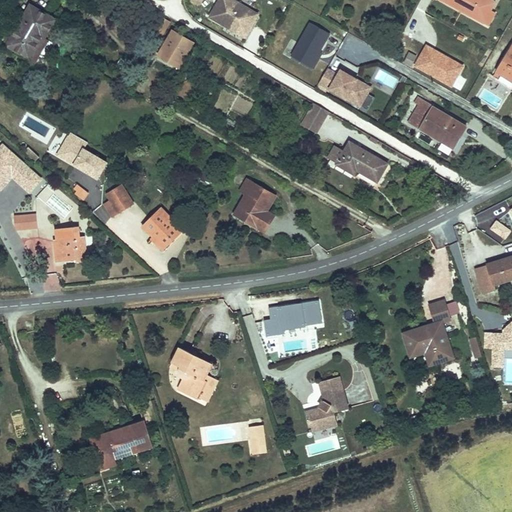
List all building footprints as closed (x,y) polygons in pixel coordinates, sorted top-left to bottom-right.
[(259,15),(233,0),(221,0),(213,17),(243,33),(250,22),(254,24),(259,15)] [(437,0),(478,22),(484,12),(488,14),(489,14),(494,5),(484,0),(437,0)] [(32,11),(11,46),(32,59),(44,38),(48,40),(57,25),(32,11)] [(493,16),(489,14),(488,14),(484,12),(478,22),(487,27),(493,16)] [(164,37),(171,26),(162,20),(155,31),(164,37)] [(329,34),(309,22),(289,57),(309,69),(329,34)] [(164,37),(155,31),(153,36),(162,41),(164,37)] [(181,68),(193,46),(174,35),(161,57),(181,68)] [(427,45),(415,67),(452,88),(464,66),(427,45)] [(511,46),(495,73),(511,83),(511,46)] [(411,65),(416,56),(409,52),(404,62),(411,65)] [(371,87),(339,68),(336,74),(327,90),(359,109),(361,105),(367,94),(371,87)] [(327,90),(336,74),(327,69),(316,89),(325,93),(327,90)] [(197,76),(185,97),(192,101),(204,81),(197,76)] [(408,86),(404,83),(400,90),(404,93),(408,86)] [(374,98),(367,94),(361,105),(368,109),(374,98)] [(434,136),(454,147),(464,130),(413,103),(411,108),(414,111),(407,125),(433,140),(434,136)] [(327,111),(313,104),(302,126),(316,133),(327,111)] [(54,154),(94,178),(104,162),(81,148),(85,142),(68,132),(54,154)] [(360,170),(380,182),(390,165),(349,141),(343,151),(335,147),(328,157),(337,162),(336,163),(357,175),(360,170)] [(41,179),(3,144),(0,147),(0,191),(12,179),(28,193),(41,179)] [(33,151),(26,144),(22,149),(29,155),(33,151)] [(252,198),(240,218),(265,233),(275,217),(268,213),(277,198),(248,181),(242,192),(252,198)] [(87,192),(77,184),(74,188),(77,190),(75,192),(82,198),(87,192)] [(113,216),(133,202),(121,185),(107,194),(111,200),(105,204),(113,216)] [(154,223),(145,231),(161,250),(183,231),(163,208),(150,219),(154,223)] [(36,214),(14,217),(15,227),(23,226),(24,229),(38,228),(36,214)] [(496,220),(489,229),(504,241),(511,232),(496,220)] [(82,231),(59,234),(61,245),(58,245),(61,265),(79,262),(79,264),(90,263),(87,239),(83,240),(82,231)] [(511,257),(504,260),(487,265),(494,286),(511,279),(511,257)] [(494,286),(487,265),(474,270),(483,297),(496,292),(494,286)] [(318,300),(270,307),(271,319),(263,320),(265,336),(283,333),(283,330),(305,326),(305,324),(321,322),(318,300)] [(431,326),(415,331),(421,350),(430,348),(435,361),(437,360),(442,362),(446,360),(447,356),(451,355),(440,323),(450,319),(449,315),(457,313),(453,302),(446,304),(444,300),(424,307),(431,326)] [(511,321),(511,322),(511,334),(503,334),(485,333),(485,349),(493,350),(492,367),(503,367),(503,349),(511,348),(511,321)] [(511,334),(511,322),(503,330),(503,334),(511,334)] [(421,350),(415,331),(400,336),(406,356),(419,351),(421,350)] [(470,337),(473,358),(481,357),(478,336),(470,337)] [(186,352),(178,347),(170,364),(177,368),(178,371),(178,373),(179,375),(182,379),(178,387),(198,397),(199,394),(204,382),(200,380),(205,370),(208,363),(193,355),(190,360),(185,357),(186,352)] [(435,361),(430,348),(421,350),(419,351),(425,368),(427,367),(442,362),(437,360),(435,361)] [(190,360),(193,355),(186,352),(185,357),(190,360)] [(216,374),(205,370),(200,380),(204,382),(199,394),(204,396),(216,374)] [(350,406),(340,376),(317,383),(322,400),(318,404),(315,411),(304,415),(307,425),(315,422),(318,429),(338,423),(334,411),(350,406)] [(146,416),(142,404),(136,406),(140,418),(146,416)] [(125,453),(149,445),(140,418),(116,425),(117,430),(110,432),(108,428),(94,432),(102,451),(95,454),(101,467),(113,463),(111,457),(109,451),(122,446),(125,453)] [(318,429),(315,422),(307,425),(310,432),(318,429)] [(262,439),(260,425),(248,427),(250,441),(262,439)] [(102,451),(94,432),(88,434),(95,454),(102,451)] [(262,439),(250,441),(252,452),(264,451),(262,439)] [(109,451),(111,457),(125,453),(122,446),(109,451)]
